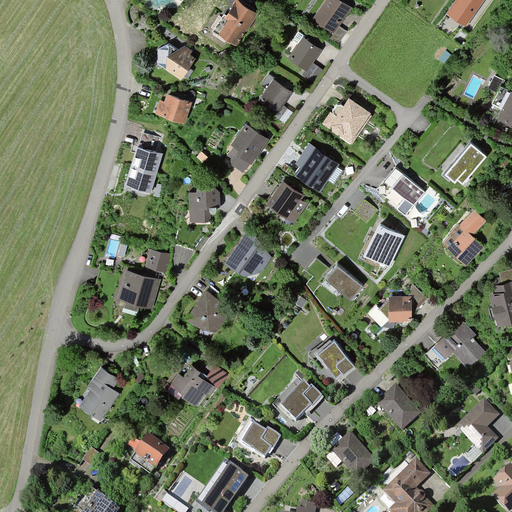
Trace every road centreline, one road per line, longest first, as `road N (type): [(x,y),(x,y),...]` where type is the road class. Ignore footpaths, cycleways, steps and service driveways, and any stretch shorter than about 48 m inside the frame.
road 1 (residential): [(57,317),(73,336),(96,343),(140,338),(383,0)]
road 2 (residential): [(250,511),(511,239)]
road 3 (residential): [(57,317),(120,102),(124,66),(111,0)]
road 4 (residential): [(16,511),(57,317)]
